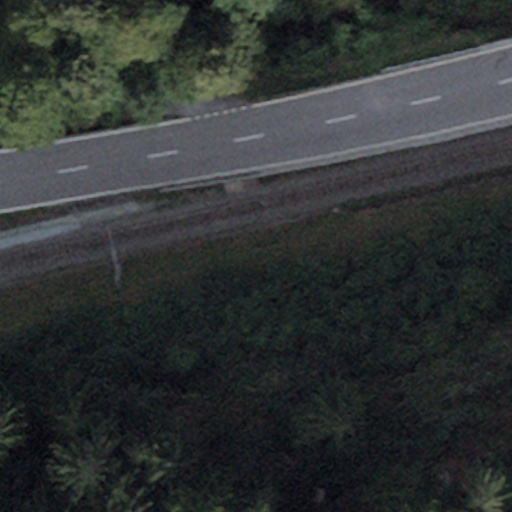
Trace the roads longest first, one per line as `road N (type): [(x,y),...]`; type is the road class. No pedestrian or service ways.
road 1 (tertiary): [(511,96),(0,186)]
road 2 (track): [(0,109),(158,100)]
